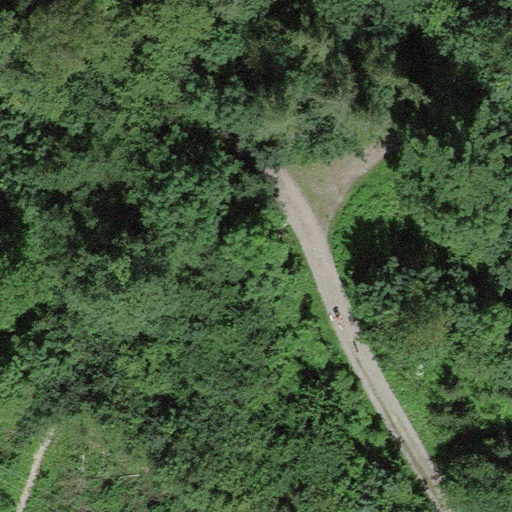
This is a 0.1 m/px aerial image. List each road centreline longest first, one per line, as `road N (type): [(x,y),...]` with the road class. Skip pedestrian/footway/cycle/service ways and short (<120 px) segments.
road 1 (track): [(453,511),(356,353),(287,210),(157,0)]
road 2 (track): [(287,210),(511,78)]
